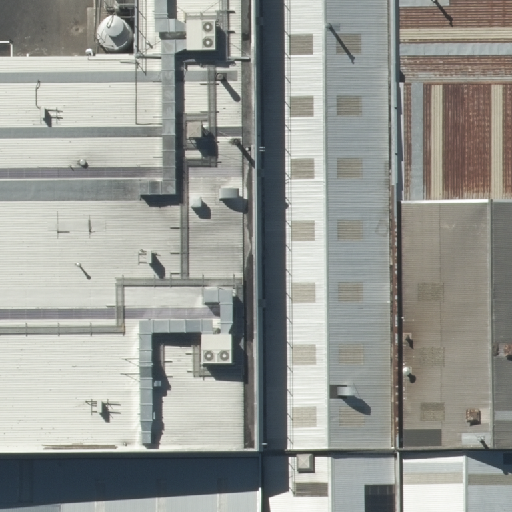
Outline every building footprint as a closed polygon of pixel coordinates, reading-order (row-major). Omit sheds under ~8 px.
[(131,0),(132,94),(0,94),(0,485),(240,484),(237,0),(131,0)] [(390,0),(254,0),(256,483),(392,482),(390,0)] [(511,0),(391,0),(392,109),(511,108),(511,0)] [(511,114),(392,115),(394,482),(511,481),(511,114)] [(511,511),(511,486),(397,487),(397,511),(511,511)] [(394,511),(394,487),(257,487),(256,511),(394,511)] [(252,511),(253,496),(194,496),(0,497),(0,511),(252,511)]
